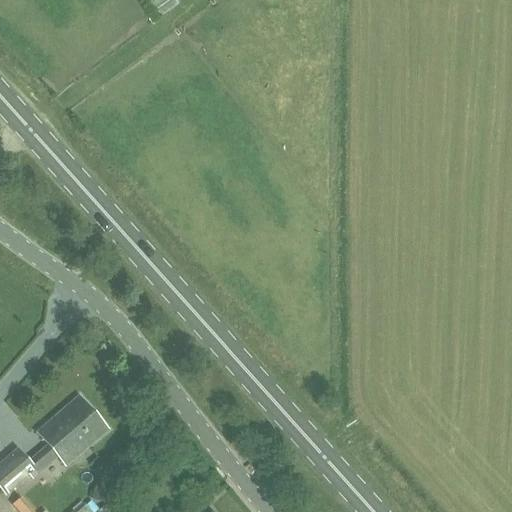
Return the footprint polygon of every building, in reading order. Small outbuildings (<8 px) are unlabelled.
[(173,15),(188,1),(187,0),(164,0),(162,3),(173,15)] [(47,445),(58,458),(66,467),(108,430),(80,397),(37,434),(47,445)] [(18,450),(0,465),(0,488),(6,495),(30,475),(33,479),(58,458),(47,445),(28,461),(18,450)] [(99,488),(95,500),(106,503),(110,491),(99,488)] [(25,511),(38,511),(28,500),(21,507),(25,511)]
